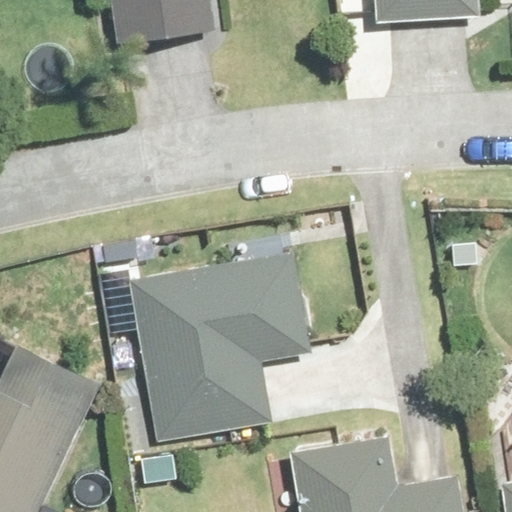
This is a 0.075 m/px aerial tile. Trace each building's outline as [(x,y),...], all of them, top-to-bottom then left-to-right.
[(109,0),(113,44),(213,34),(209,0),(109,0)] [(374,0),(375,24),(479,22),(478,0),(374,0)] [(317,349),(300,250),(133,279),(160,435),(274,415),(264,358),(317,349)] [(0,511),(41,511),(99,390),(0,345),(0,344),(0,511)] [(401,490),(392,433),(295,449),(305,511),(464,511),(459,480),(401,490)] [(511,511),(511,481),(500,483),(504,511),(511,511)]
